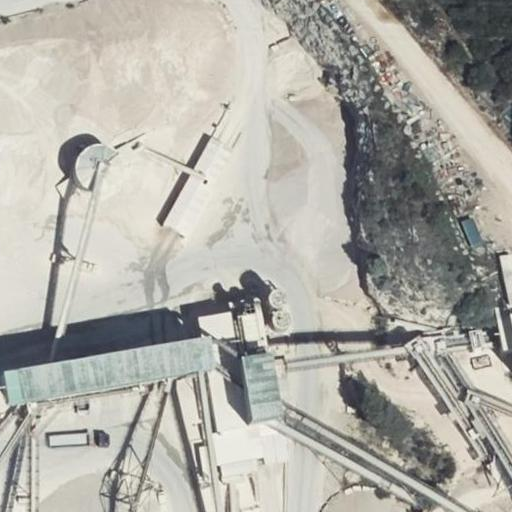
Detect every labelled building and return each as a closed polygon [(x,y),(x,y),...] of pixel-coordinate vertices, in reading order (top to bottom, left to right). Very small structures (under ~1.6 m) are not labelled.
[(236,315),(190,321),(192,349),(3,373),(0,350),(0,432),(11,431),(8,408),(183,385),(189,384),(202,382),(217,485),(222,484),(230,483),(237,482),(234,454),(247,453),(244,426),(255,425),(267,423),(265,410),(264,401),(260,375),(260,368),(256,344),(240,345),(236,315)] [(511,319),(491,323),(492,330),(493,337),(496,350),(509,349),(511,369),(511,319)] [(260,368),(260,375),(493,337),(492,330),(260,368)] [(183,385),(205,511),(213,511),(189,384),(183,385)] [(444,511),(457,511),(264,401),(265,410),(422,499),(444,511)] [(267,423),(255,425),(418,505),(422,499),(267,423)] [(231,511),(230,483),(222,484),(223,511),(231,511)]
